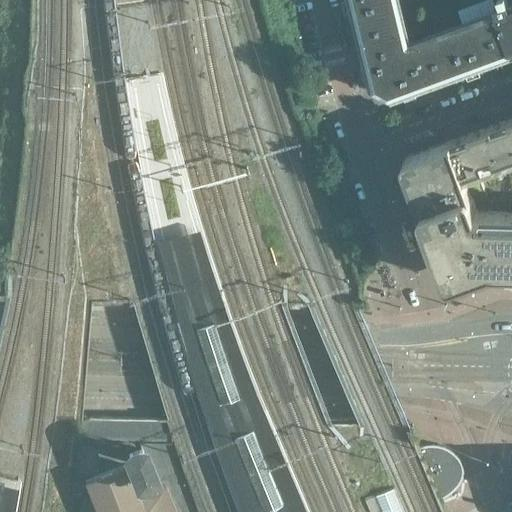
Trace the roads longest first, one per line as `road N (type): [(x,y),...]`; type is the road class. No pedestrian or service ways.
road 1 (secondary): [(0,380),(496,400)]
road 2 (secondary): [(425,333),(0,329)]
road 3 (residential): [(425,333),(362,145)]
road 4 (residential): [(362,145),(511,89)]
road 5 (residential): [(362,145),(322,0)]
